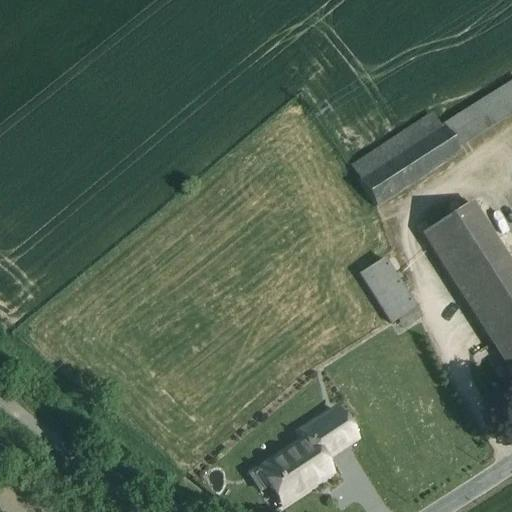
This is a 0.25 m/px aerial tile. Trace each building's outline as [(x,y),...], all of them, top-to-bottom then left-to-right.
[(511,93),(453,132),(469,158),(511,130),(511,93)] [(441,128),(358,181),(375,208),(459,155),(441,128)] [(511,335),(511,269),(470,204),(421,235),(493,348),(511,335)] [(402,261),(371,280),(404,327),(434,314),(402,261)] [(511,335),(493,348),(510,374),(507,376),(511,384),(511,335)] [(336,413),(303,435),(316,455),(349,433),(336,413)] [(306,444),(268,468),(266,465),(248,476),(259,495),(268,489),(272,494),(272,497),(274,501),(277,502),(280,506),(328,474),(316,455),(303,435),(301,436),(306,444)]
